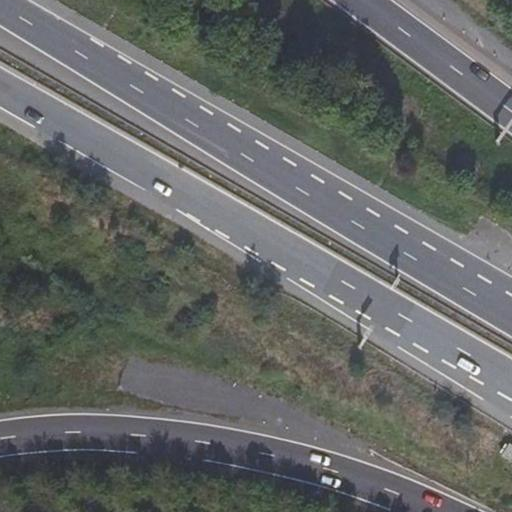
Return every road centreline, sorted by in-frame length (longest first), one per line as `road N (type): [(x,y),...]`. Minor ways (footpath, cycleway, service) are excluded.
road 1 (motorway): [(511,314),(0,4)]
road 2 (motorway): [(0,87),(498,372)]
road 3 (motorway): [(0,440),(131,435),(229,446),(327,468),(444,511)]
road 4 (motorway): [(511,112),(355,0)]
